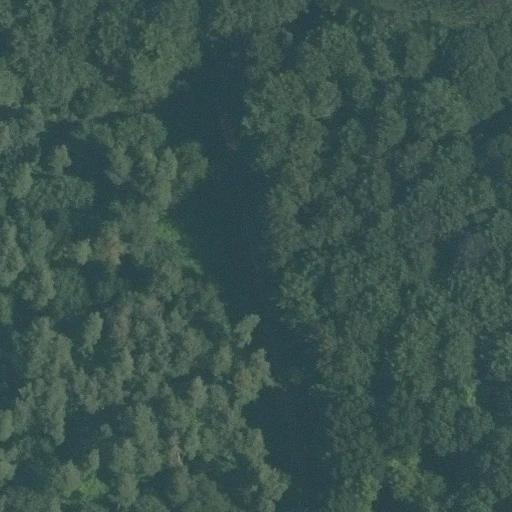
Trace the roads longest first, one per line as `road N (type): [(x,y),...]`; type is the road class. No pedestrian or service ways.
road 1 (track): [(188,0),(294,511)]
road 2 (track): [(511,16),(208,86)]
